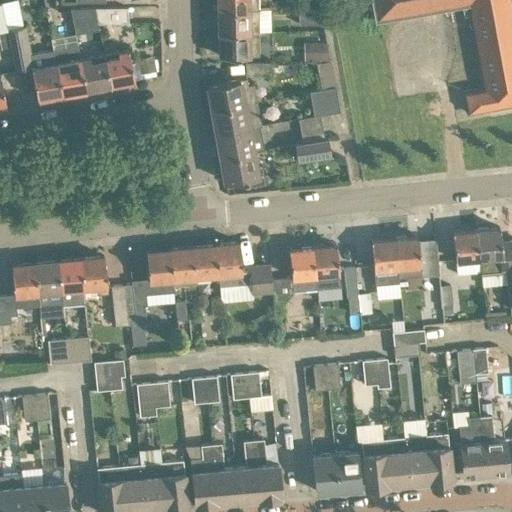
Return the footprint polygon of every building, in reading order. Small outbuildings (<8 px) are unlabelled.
[(217,0),(218,10),(258,9),(257,0),(217,0)] [(511,105),(511,10),(510,0),(369,0),(374,23),(461,7),(462,14),(467,13),(481,86),(463,90),(467,113),(511,105)] [(0,46),(0,48),(10,46),(7,29),(2,3),(0,3),(0,46)] [(319,7),(297,8),(298,23),(322,23),(319,7)] [(94,9),(97,24),(127,24),(127,8),(94,9)] [(98,30),(97,24),(94,9),(70,9),(75,34),(98,30)] [(258,9),(218,10),(219,33),(257,32),(257,31),(261,31),(261,22),(258,23),(258,9)] [(25,26),(17,27),(7,29),(10,46),(15,72),(31,69),(37,99),(61,95),(53,50),(31,54),(25,26)] [(257,32),(219,33),(219,56),(235,56),(235,57),(240,57),(240,56),(258,55),(257,32)] [(324,43),(303,44),(303,60),(328,59),(324,43)] [(86,90),(80,58),(77,45),(53,50),(61,95),(86,90)] [(104,54),(110,85),(134,81),(128,49),(104,54)] [(86,90),(110,85),(104,54),(80,58),(86,90)] [(152,55),(137,58),(140,75),(156,71),(152,55)] [(321,90),(336,87),(331,61),(316,63),(320,89),(321,90)] [(268,62),(244,63),(246,75),(268,75),(268,62)] [(211,109),(256,101),(253,84),(247,85),(246,78),(229,81),(229,79),(224,80),(224,82),(207,85),(211,109)] [(321,90),(320,89),(315,89),(316,95),(307,97),(310,114),(340,109),(336,87),(321,90)] [(216,133),(250,127),(250,126),(260,124),(256,101),(211,109),(216,133)] [(324,139),(323,137),(319,115),(298,119),(303,141),(303,143),(324,139)] [(221,157),(254,151),(250,127),(216,133),(221,157)] [(303,143),(303,141),(293,143),(297,160),(330,154),(327,137),(323,137),(324,139),(303,143)] [(254,151),(221,157),(225,182),(242,179),(243,188),(258,185),(257,177),(263,176),(261,165),(257,165),(254,151)] [(481,274),(504,272),(500,240),(499,227),(476,230),(479,258),(480,270),(481,274)] [(455,260),(479,258),(476,230),(452,232),(455,260)] [(399,278),(422,275),(437,274),(433,237),(418,239),(417,236),(395,238),(399,278)] [(374,280),(399,278),(395,238),(370,240),(374,280)] [(272,291),(271,279),(269,265),(241,268),(240,262),(241,262),(241,257),(240,257),(238,242),(215,244),(218,275),(219,274),(220,285),(233,284),(233,288),(240,287),(239,284),(243,283),(244,288),(251,288),(251,294),(272,291)] [(195,277),(218,275),(215,244),(192,247),(195,277)] [(314,246),(318,288),(340,286),(335,244),(314,246)] [(288,249),(291,277),(292,290),(318,288),(314,246),(288,249)] [(195,277),(192,247),(169,249),(172,279),(175,279),(176,286),(195,285),(195,277)] [(171,279),(172,279),(169,249),(146,251),(147,267),(146,267),(146,272),(147,272),(148,278),(131,280),(136,323),(146,322),(144,304),(146,304),(145,293),(172,291),(171,279)] [(80,258),(83,286),(95,285),(96,293),(107,292),(105,276),(107,276),(106,271),(105,271),(103,256),(80,258)] [(84,302),(83,286),(80,258),(57,260),(61,304),(84,302)] [(38,305),(61,304),(57,260),(34,263),(38,305)] [(16,307),(38,305),(34,263),(11,265),(12,280),(11,281),(11,285),(13,285),(14,294),(0,294),(0,323),(11,323),(10,315),(17,315),(16,307)] [(358,296),(356,282),(355,268),(343,269),(347,297),(348,297),(358,296)] [(356,282),(358,296),(360,312),(371,311),(367,281),(356,282)] [(131,283),(123,284),(111,285),(115,325),(135,323),(131,283)] [(439,285),(441,304),(451,303),(451,284),(439,285)] [(210,297),(212,315),(222,314),(220,296),(210,297)] [(358,296),(348,297),(350,313),(360,312),(358,296)] [(174,301),(177,319),(186,318),(184,299),(174,301)] [(285,319),(283,301),(274,302),(273,302),(275,321),(285,319)] [(442,304),(443,314),(453,313),(452,303),(442,304)] [(251,318),(257,333),(271,327),(265,312),(251,318)] [(177,321),(180,340),(191,339),(189,320),(177,321)] [(144,337),(143,322),(136,323),(130,323),(131,338),(144,337)] [(393,344),(418,342),(424,341),(423,329),(391,332),(393,344)] [(88,335),(65,337),(67,361),(91,359),(88,335)] [(50,363),(67,361),(65,337),(47,339),(50,363)] [(418,342),(393,344),(394,357),(419,354),(418,342)] [(470,349),(473,373),(487,372),(485,347),(470,349)] [(112,349),(113,358),(125,357),(125,348),(112,349)] [(474,382),(473,373),(470,349),(456,350),(459,383),(474,382)] [(374,359),(377,384),(377,388),(390,386),(386,357),(374,359)] [(95,378),(118,375),(124,374),(122,359),(93,362),(95,378)] [(364,385),(377,384),(374,359),(361,360),(364,385)] [(324,364),(327,389),(340,388),(337,363),(324,364)] [(315,391),(327,389),(324,364),(312,365),(315,391)] [(244,372),(246,398),(260,396),(258,371),(244,372)] [(232,399),(246,398),(244,372),(230,374),(232,399)] [(475,373),(476,381),(485,380),(484,372),(475,373)] [(118,375),(95,378),(96,391),(120,388),(118,375)] [(203,377),(206,401),(218,400),(216,376),(203,377)] [(193,402),(206,401),(203,377),(191,378),(193,402)] [(152,382),(155,407),(169,406),(167,381),(152,382)] [(155,413),(155,407),(152,382),(136,384),(139,415),(155,413)] [(34,394),(36,419),(49,418),(46,393),(34,394)] [(34,420),(36,419),(34,394),(21,396),(21,397),(24,421),(34,420)] [(491,414),(490,404),(481,405),(482,415),(491,414)] [(479,416),(485,473),(507,470),(504,439),(493,440),(491,414),(482,415),(479,416)] [(463,475),(485,473),(479,416),(468,417),(469,424),(458,426),(463,475)] [(384,420),(359,423),(361,438),(386,435),(384,420)] [(424,433),(428,479),(429,480),(451,478),(447,431),(424,433)] [(428,479),(424,433),(404,436),(403,436),(408,481),(428,479)] [(387,483),(408,481),(403,436),(383,438),(387,483)] [(252,439),(258,497),(258,498),(281,496),(279,476),(277,463),(265,464),(263,438),(252,439)] [(388,485),(387,483),(383,438),(360,440),(365,487),(388,485)] [(237,499),(258,497),(252,439),(242,440),(245,464),(234,465),(237,499)] [(237,499),(234,465),(223,466),(221,442),(211,443),(217,501),(237,499)] [(217,502),(217,501),(211,443),(200,444),(201,457),(190,458),(194,504),(217,502)] [(160,461),(159,447),(138,450),(139,464),(144,508),(164,506),(160,461)] [(334,453),(337,489),(360,487),(356,451),(334,453)] [(315,491),(337,489),(334,453),(311,455),(315,491)] [(160,461),(164,506),(164,507),(187,505),(183,459),(160,461)] [(144,508),(139,464),(119,466),(123,510),(144,508)] [(120,511),(123,511),(123,510),(119,466),(96,468),(100,511),(120,511)] [(23,511),(21,486),(20,473),(0,475),(0,495),(1,511),(23,511)] [(43,483),(45,511),(68,511),(65,481),(43,483)] [(45,511),(43,483),(21,486),(23,511),(45,511)]
